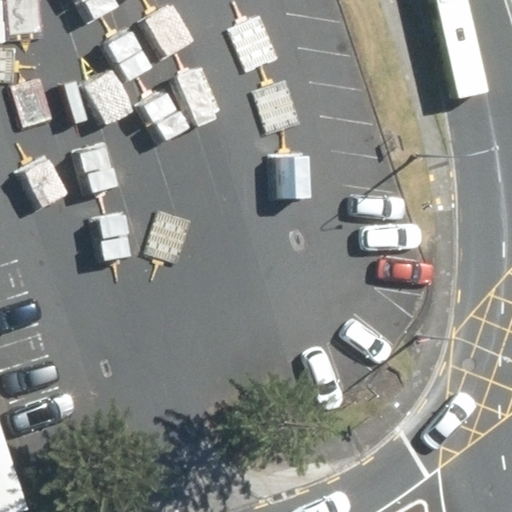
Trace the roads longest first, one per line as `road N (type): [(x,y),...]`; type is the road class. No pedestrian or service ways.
road 1 (tertiary): [(511,263),(498,122),(466,0)]
road 2 (unclassified): [(327,511),(447,442),(511,422)]
